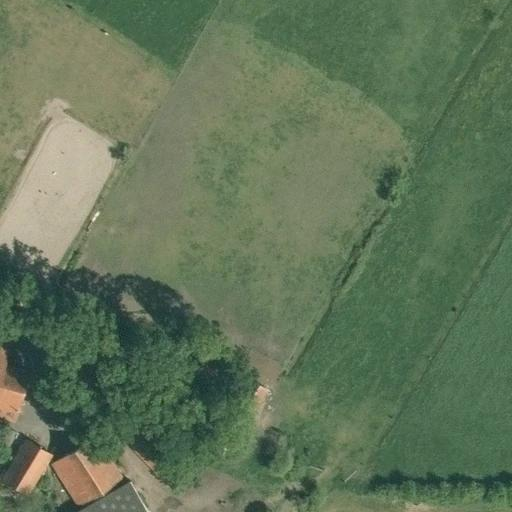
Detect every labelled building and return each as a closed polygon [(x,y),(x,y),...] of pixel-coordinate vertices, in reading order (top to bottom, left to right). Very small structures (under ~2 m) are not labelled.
[(0,417),(13,421),(27,371),(4,364),(11,341),(0,338),(0,417)] [(77,355),(66,370),(104,399),(115,384),(77,355)] [(266,389),(240,371),(228,388),(254,406),(266,389)] [(161,477),(190,449),(135,392),(106,420),(161,477)] [(95,436),(51,464),(77,504),(120,476),(95,436)] [(51,454),(26,439),(2,479),(27,494),(51,454)] [(148,511),(130,480),(74,511),(148,511)]
